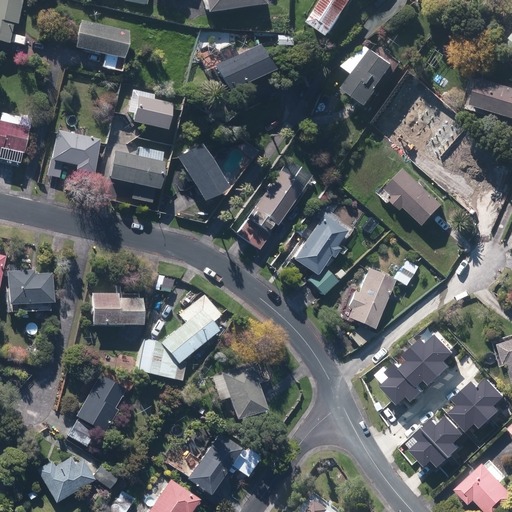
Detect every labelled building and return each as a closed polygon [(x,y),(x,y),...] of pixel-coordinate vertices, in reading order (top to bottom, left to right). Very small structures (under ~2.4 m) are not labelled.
[(0,0),(0,46),(2,47),(7,26),(13,27),(18,3),(4,0),(0,0)] [(267,2),(266,0),(203,0),(206,13),(267,2)] [(321,0),(306,25),(325,40),(351,0),(321,0)] [(76,24),(70,50),(116,62),(123,35),(76,24)] [(511,35),(502,49),(511,56),(511,35)] [(209,68),(221,95),(264,75),(256,47),(209,68)] [(369,52),(340,91),(350,100),(362,108),(363,109),(374,94),(373,93),(391,68),(369,52)] [(511,92),(477,82),(469,108),(511,121),(511,92)] [(142,94),(135,121),(168,129),(174,102),(142,94)] [(30,127),(0,120),(0,152),(1,153),(1,149),(24,154),(30,127)] [(473,177),(488,138),(450,124),(447,132),(432,127),(420,160),(444,169),(445,166),(473,177)] [(101,140),(60,130),(53,159),(77,165),(76,169),(93,173),(101,140)] [(206,144),(181,157),(205,202),(230,189),(206,144)] [(120,150),(113,178),(160,191),(167,162),(120,150)] [(233,236),(254,251),(308,178),(285,162),(242,221),(243,221),(233,236)] [(511,178),(511,168),(495,162),(484,188),(505,196),(511,178)] [(441,207),(403,170),(383,191),(390,198),(388,201),(400,212),(402,210),(421,228),(441,207)] [(315,271),(318,274),(323,267),(333,253),(335,255),(341,247),(339,246),(351,229),(329,213),(297,258),(315,271)] [(339,281),(323,267),(318,274),(315,271),(308,279),(325,295),(339,281)] [(10,270),(12,301),(55,299),(54,270),(36,271),(35,269),(10,270)] [(349,318),(374,329),(397,280),(372,269),(360,294),(356,292),(349,307),(353,309),(349,318)] [(94,291),(94,321),(144,320),(144,296),(119,296),(119,291),(94,291)] [(162,339),(163,340),(145,336),(138,367),(183,377),(186,360),(181,358),(182,358),(220,327),(214,318),(221,313),(205,292),(180,312),(186,320),(162,339)] [(419,339),(411,347),(438,375),(447,367),(442,362),(451,353),(434,335),(424,344),(419,339)] [(511,341),(496,346),(502,366),(505,365),(511,387),(511,341)] [(470,359),(455,344),(450,349),(464,364),(470,359)] [(406,362),(398,368),(416,387),(423,380),(427,385),(438,375),(411,347),(401,356),(406,362)] [(254,360),(223,371),(238,415),(268,405),(259,379),(261,378),(254,360)] [(378,387),(396,405),(405,397),(410,402),(421,392),(416,387),(398,368),(393,363),(384,373),(388,377),(378,387)] [(101,372),(77,413),(81,416),(76,425),(100,439),(119,407),(115,405),(126,387),(101,372)] [(470,384),(461,392),(488,421),(497,412),(492,407),(502,399),(485,380),(474,389),(470,384)] [(456,407),(449,414),(466,432),(473,425),(478,430),(488,421),(461,392),(451,401),(456,407)] [(430,421),(421,429),(448,458),(457,449),(452,444),(462,436),(444,417),(434,426),(430,421)] [(189,474),(212,490),(243,445),(221,429),(189,474)] [(416,444),(409,451),(426,469),(433,463),(438,467),(448,458),(421,429),(411,439),(416,444)] [(39,467),(58,499),(96,477),(85,456),(76,461),(72,456),(57,465),(53,459),(39,467)] [(118,478),(105,462),(95,470),(108,487),(118,478)] [(502,511),(511,503),(511,496),(482,465),(454,492),(468,506),(472,502),(482,511),(502,511)] [(172,477),(147,511),(185,511),(187,510),(189,511),(200,496),(172,477)] [(329,511),(332,509),(318,500),(309,511),(329,511)]
